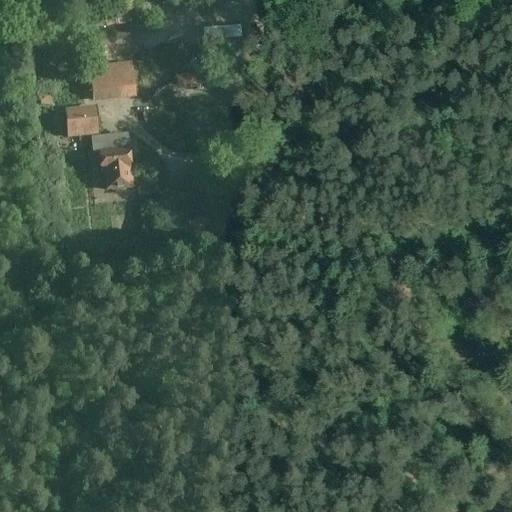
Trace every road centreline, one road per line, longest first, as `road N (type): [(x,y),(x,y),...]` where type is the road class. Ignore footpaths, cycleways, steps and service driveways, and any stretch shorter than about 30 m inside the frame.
road 1 (track): [(511,131),(180,161),(143,134),(114,126)]
road 2 (track): [(0,124),(68,511)]
